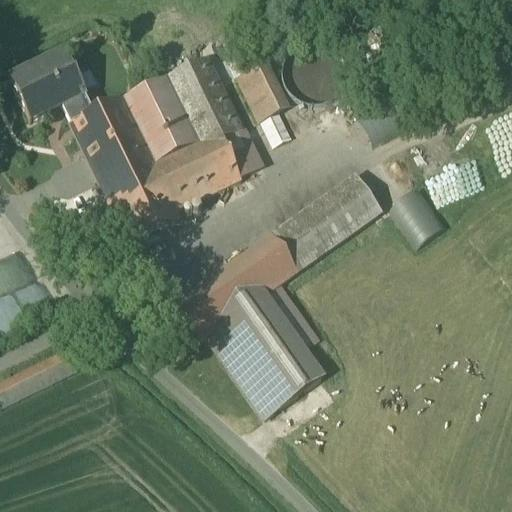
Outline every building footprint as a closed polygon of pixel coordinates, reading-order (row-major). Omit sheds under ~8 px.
[(66,65),(10,94),(33,137),(49,128),(68,134),(128,257),(282,178),(259,129),(281,119),(252,74),(234,84),(211,62),(91,113),(66,65)] [(370,147),(409,128),(397,103),(358,122),(370,147)] [(338,384),(280,305),(384,223),(351,186),(151,311),(182,355),(202,343),(267,434),(338,384)] [(408,233),(426,219),(408,196),(390,210),(408,233)] [(51,361),(0,385),(0,413),(62,384),(51,361)]
